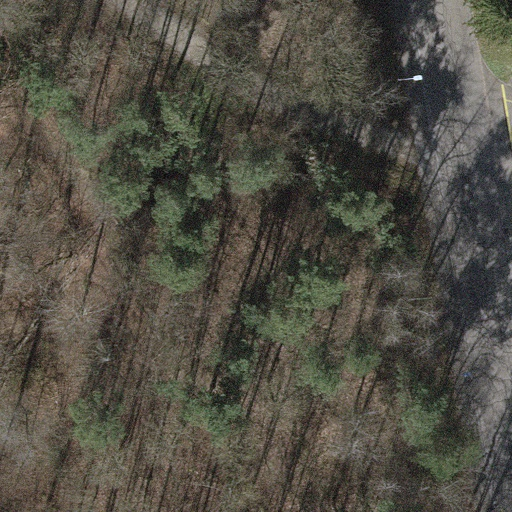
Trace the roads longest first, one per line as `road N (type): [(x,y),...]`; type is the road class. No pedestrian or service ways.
road 1 (residential): [(446,0),(511,408)]
road 2 (track): [(473,157),(377,142),(278,99),(136,0)]
